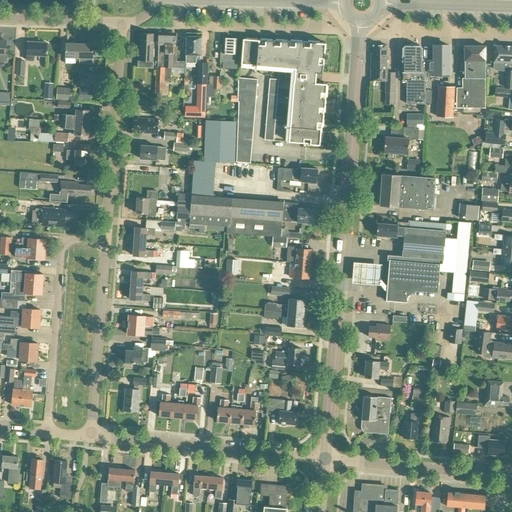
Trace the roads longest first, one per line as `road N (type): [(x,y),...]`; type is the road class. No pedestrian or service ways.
road 1 (secondary): [(325,459),(357,41)]
road 2 (residential): [(46,433),(60,241),(108,242)]
road 3 (residential): [(325,459),(90,436)]
road 4 (residential): [(108,242),(115,21)]
road 5 (residential): [(178,0),(178,28),(334,30),(357,41)]
road 6 (residential): [(90,436),(108,242)]
road 7 (residential): [(511,473),(325,459)]
road 8 (tertiary): [(511,8),(379,4)]
